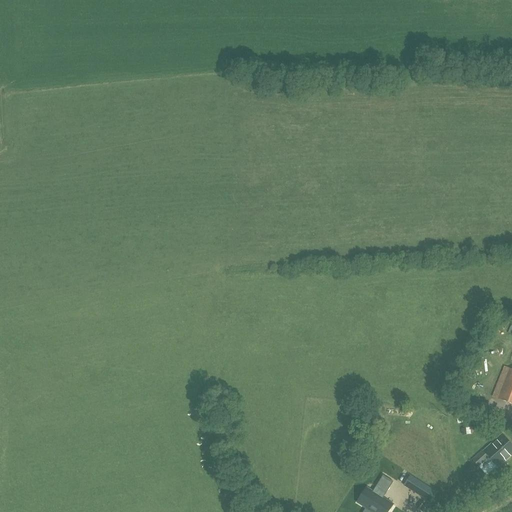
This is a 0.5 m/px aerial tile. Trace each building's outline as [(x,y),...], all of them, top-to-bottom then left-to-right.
[(503,366),(491,396),(497,399),(511,404),(511,369),(509,368),(503,366)] [(483,450),(473,459),(472,460),(479,467),(490,458),(498,467),(511,454),(511,444),(503,434),(484,451),(483,450)] [(464,471),(471,479),(484,494),(491,487),(478,472),(477,473),(471,466),(464,471)] [(368,475),(356,487),(377,508),(389,496),(381,488),(386,484),(378,475),(373,480),(368,475)] [(411,476),(404,486),(430,502),(436,492),(411,476)]
